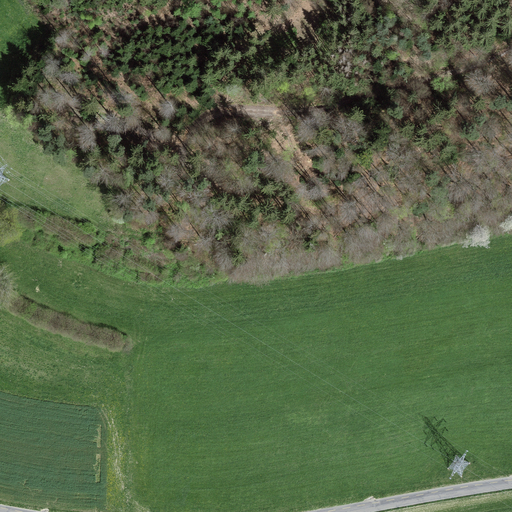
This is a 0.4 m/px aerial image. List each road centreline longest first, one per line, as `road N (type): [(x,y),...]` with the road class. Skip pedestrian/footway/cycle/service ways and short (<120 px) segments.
road 1 (track): [(511,50),(313,109),(234,108),(204,116),(180,146),(186,163),(242,193)]
road 2 (tertiary): [(351,511),(511,484)]
